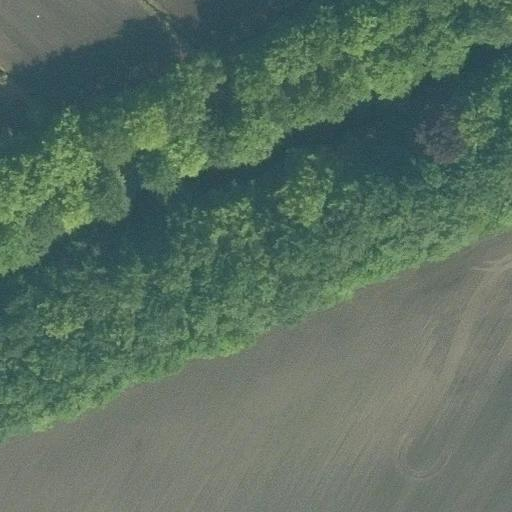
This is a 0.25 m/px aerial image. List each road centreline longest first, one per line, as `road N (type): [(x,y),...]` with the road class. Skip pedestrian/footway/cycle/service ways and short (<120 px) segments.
road 1 (track): [(511,103),(0,322)]
road 2 (unclassified): [(436,0),(0,190)]
